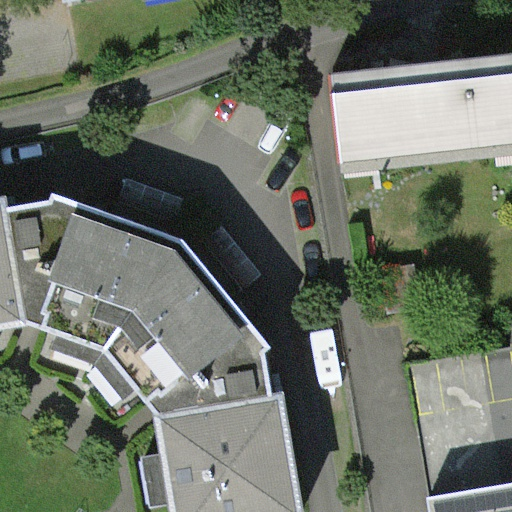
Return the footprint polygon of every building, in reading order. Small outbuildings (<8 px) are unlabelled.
[(52,0),(55,14),(134,0),(52,0)] [(511,55),(428,66),(326,79),(338,178),(511,161),(511,55)] [(11,212),(30,335),(127,364),(152,426),(286,409),(275,354),(261,334),(199,245),(81,205),(11,212)] [(11,212),(0,214),(0,339),(30,335),(11,212)] [(152,426),(162,511),(298,511),(286,409),(152,426)] [(511,511),(511,485),(429,499),(430,511),(511,511)]
